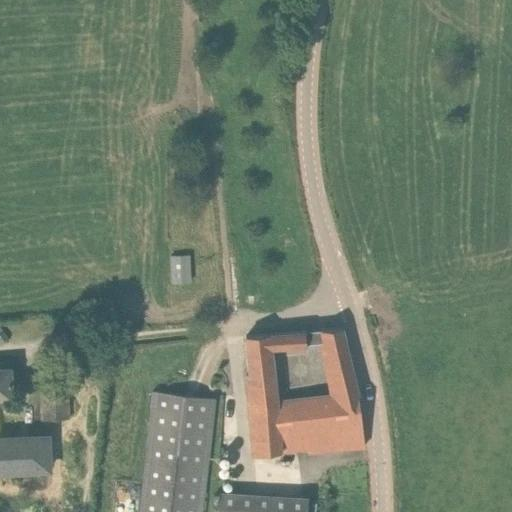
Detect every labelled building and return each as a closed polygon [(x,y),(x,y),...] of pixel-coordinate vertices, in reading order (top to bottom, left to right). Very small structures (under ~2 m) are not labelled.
[(171,257),(172,281),(189,280),(188,256),(171,257)] [(302,332),(246,336),(247,356),(253,455),(307,449),(308,454),(364,446),(357,393),(342,328),(323,330),(323,328),(321,328),(334,396),(276,403),(271,348),(306,346),(304,330),(302,330),(302,332)] [(0,397),(10,397),(9,369),(0,369),(0,471),(49,470),(47,437),(0,438),(0,397)] [(43,420),(69,419),(66,369),(40,370),(43,420)] [(138,511),(201,511),(215,398),(152,391),(138,511)] [(219,493),(217,511),(306,511),(307,498),(219,493)]
